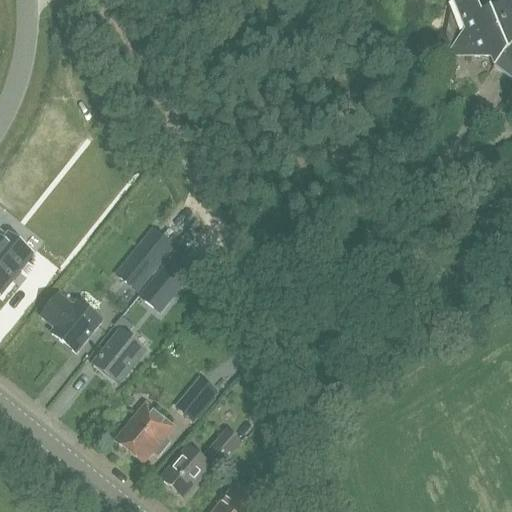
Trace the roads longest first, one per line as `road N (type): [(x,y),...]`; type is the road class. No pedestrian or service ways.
road 1 (track): [(295,511),(234,287),(188,165),(140,63),(113,23),(83,0)]
road 2 (tertiary): [(129,511),(0,405)]
road 3 (unclassified): [(0,122),(25,57),(29,0)]
